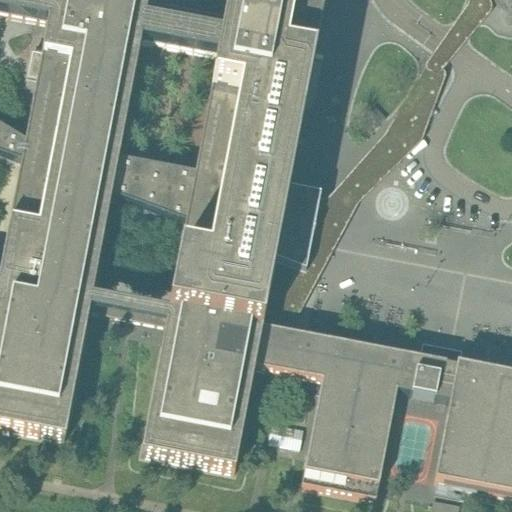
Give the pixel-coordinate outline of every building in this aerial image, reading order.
[(0,0),(0,432),(64,445),(88,316),(165,330),(168,314),(91,299),(110,200),(184,228),(194,181),(117,167),(140,45),(217,60),(221,35),(145,20),(148,5),(148,0),(0,0)] [(184,228),(168,314),(261,332),(263,319),(292,311),(300,273),(307,238),(314,197),(288,192),(324,0),(228,0),(224,20),(221,35),(217,60),(194,181),(184,228)] [(323,205),(313,204),(307,238),(300,276),(289,272),(273,266),(263,322),(297,315),(307,298),(355,207),(417,146),(423,136),(445,82),(445,78),(444,75),(491,17),(491,8),(488,0),(469,0),(470,10),(425,72),(387,137),(331,201),(328,203),(323,205)] [(511,0),(491,0),(505,30),(511,27),(511,0)] [(165,330),(140,459),(233,477),(253,372),(321,385),(301,490),(375,504),(396,396),(448,407),(433,486),(511,501),(511,380),(471,372),(458,370),(461,354),(459,354),(459,356),(423,349),(423,347),(421,346),(418,362),(261,332),(168,314),(165,330)] [(430,503),(429,511),(458,511),(459,506),(430,503)]
